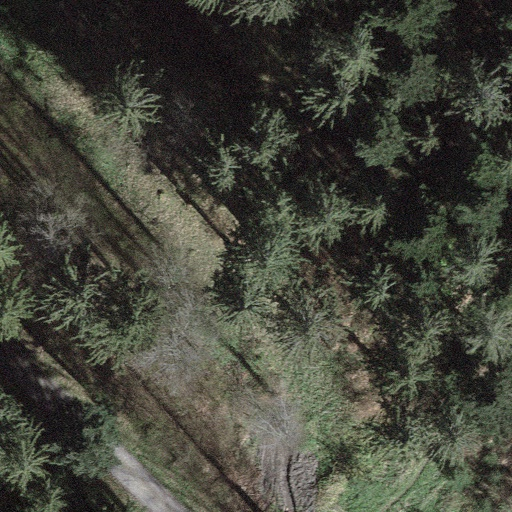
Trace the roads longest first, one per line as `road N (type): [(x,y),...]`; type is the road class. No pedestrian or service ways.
road 1 (track): [(0,353),(169,511)]
road 2 (track): [(360,511),(511,372)]
